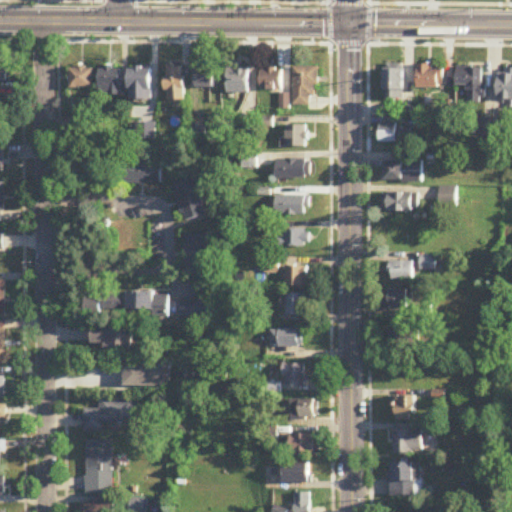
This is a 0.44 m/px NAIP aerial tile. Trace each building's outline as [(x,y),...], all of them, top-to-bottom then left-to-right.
[(229,94),(249,94),(249,62),(229,62),(229,94)] [(444,89),(444,66),(417,66),(417,89),(444,89)] [(186,67),(169,67),(169,100),(186,100),(186,67)] [(198,67),(198,88),(216,88),(216,67),(198,67)] [(457,86),(467,86),(467,101),(483,101),(483,67),(457,67),(457,86)] [(101,96),(121,96),(121,68),(101,68),(101,96)] [(294,107),(312,107),(312,96),(318,96),(318,68),(294,68),(294,107)] [(511,100),(511,68),(499,69),(499,101),(511,100)] [(93,69),(71,69),(71,88),(93,88),(93,69)] [(152,69),(152,99),(130,99),(131,69),(152,69)] [(261,69),(261,90),(283,90),(283,69),(261,69)] [(384,70),(384,100),(404,100),(404,70),(384,70)] [(192,125),(192,139),(205,139),(205,125),(192,125)] [(238,142),(254,142),(254,125),(238,125),(238,142)] [(282,138),(282,148),(307,148),(307,126),(288,126),(288,138),(282,138)] [(411,143),(411,127),(381,127),(381,143),(411,143)] [(258,169),(258,155),(243,155),(243,169),(258,169)] [(277,160),(277,179),(313,179),(313,160),(277,160)] [(162,184),(162,161),(123,161),(123,184),(162,184)] [(385,181),(423,181),(423,161),(385,161),(385,181)] [(174,184),(185,222),(208,216),(197,178),(174,184)] [(417,193),(384,193),(384,213),(417,213),(417,193)] [(311,197),(277,197),(277,216),(311,216),(311,197)] [(281,248),(311,248),(311,230),(281,230),(281,248)] [(186,276),(210,276),(210,236),(186,236),(186,276)] [(437,258),(422,258),(422,271),(437,271),(437,258)] [(414,282),(414,263),(391,263),(391,282),(414,282)] [(309,268),(286,268),(286,287),(309,287),(309,268)] [(214,288),(200,288),(200,303),(178,303),(178,318),(214,318),(214,288)] [(412,290),(385,290),(385,309),(412,309),(412,290)] [(154,311),(154,317),(169,317),(170,293),(102,293),(102,310),(154,311)] [(283,295),(283,317),(307,317),(307,295),(283,295)] [(133,352),(133,329),(93,329),(93,352),(133,352)] [(272,331),(272,348),(304,348),(304,331),(272,331)] [(390,333),(390,353),(416,353),(416,333),(390,333)] [(167,388),(167,363),(125,363),(125,388),(167,388)] [(285,387),(308,387),(308,365),(285,365),(285,387)] [(417,397),(397,397),(397,422),(417,422),(417,397)] [(103,424),(141,424),(140,399),(101,400),(101,409),(85,409),(85,433),(103,432),(103,424)] [(319,419),(319,401),(291,401),(291,419),(319,419)] [(394,431),(394,454),(423,454),(423,431),(394,431)] [(292,457),(320,457),(320,435),(292,435),(292,457)] [(88,494),(114,494),(114,441),(88,441),(88,494)] [(420,464),(390,464),(390,497),(420,497),(420,464)] [(285,483),(311,483),(311,465),(285,465),(285,483)] [(311,511),(312,494),(296,494),(295,511),(311,511)] [(115,511),(115,503),(86,503),(86,511),(115,511)]
